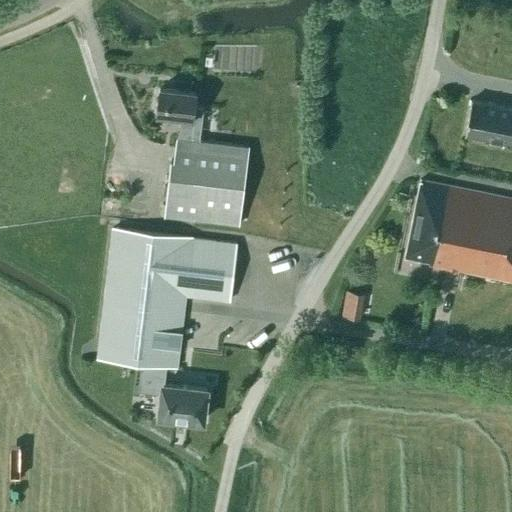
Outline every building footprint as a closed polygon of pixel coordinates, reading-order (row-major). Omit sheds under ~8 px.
[(240,224),(249,146),(199,140),(203,107),(195,106),(197,91),(160,87),(156,115),(181,117),(179,138),(178,137),(176,160),(172,160),(165,215),(240,224)] [(511,107),(471,100),(465,135),(511,143),(511,107)] [(511,281),(511,198),(420,179),(405,256),(430,261),(430,264),(511,281)] [(185,295),(229,300),(236,243),(112,228),(97,357),(141,363),(138,391),(161,394),(159,415),(203,420),(203,417),(205,415),(206,407),(204,405),(206,388),(164,383),(166,365),(177,366),(185,295)] [(361,311),(365,285),(347,282),(343,308),(361,311)]
